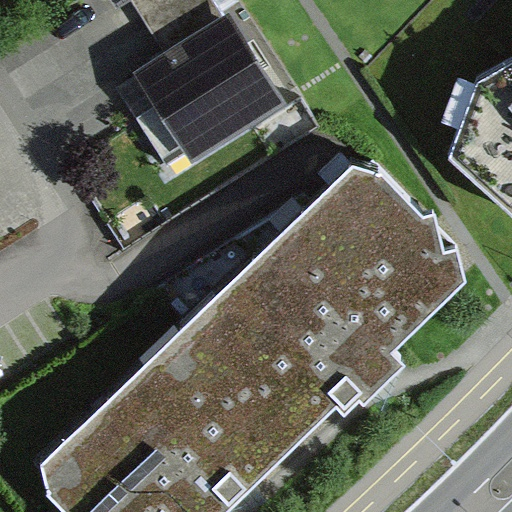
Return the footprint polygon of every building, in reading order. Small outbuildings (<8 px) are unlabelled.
[(140,0),(167,41),(223,4),(220,0),(140,0)] [(196,144),(285,86),(229,0),(223,4),(167,41),(153,50),(140,59),(196,144)] [(461,147),(511,192),(511,61),(483,78),(461,147)] [(210,314),(329,433),(429,337),(493,275),(376,154),(210,314)] [(246,511),(329,433),(210,314),(41,476),(75,511),(246,511)]
